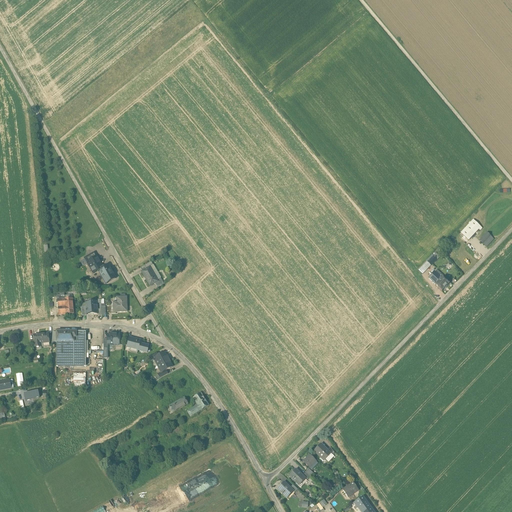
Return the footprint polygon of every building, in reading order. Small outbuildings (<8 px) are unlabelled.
[(482,229),(473,220),(461,233),(469,240),(479,229),(480,231),(482,229)] [(493,239),(486,233),(479,241),(486,247),(493,239)] [(94,253),(85,258),(90,268),(93,266),(90,261),(97,257),(94,253)] [(433,256),(418,270),(422,274),(437,260),(433,256)] [(103,268),(97,257),(90,261),(93,266),(90,268),(94,274),(99,271),(103,268)] [(103,268),(99,271),(104,280),(103,280),(106,284),(116,279),(108,265),(103,268)] [(158,282),(149,268),(142,272),(150,286),(158,282)] [(449,284),(443,277),(441,279),(435,273),(429,278),(436,285),(435,285),(442,292),(449,284)] [(126,297),(117,298),(117,303),(113,303),(114,303),(115,312),(114,312),(127,312),(126,297)] [(65,299),(57,300),(58,308),(59,315),(59,316),(66,315),(74,314),(72,299),(65,299)] [(96,302),(86,303),(87,306),(87,315),(88,315),(97,314),(96,302)] [(86,332),(56,332),(56,342),(57,367),(86,367),(86,332)] [(48,334),(34,336),(35,348),(41,347),(40,344),(49,343),(48,334)] [(120,335),(107,335),(107,340),(107,345),(108,345),(114,345),(115,346),(117,346),(118,345),(120,345),(120,338),(120,335)] [(141,341),(132,339),(130,348),(147,352),(149,346),(140,344),(141,341)] [(156,353),(148,357),(150,361),(154,359),(158,356),(156,353)] [(158,356),(154,359),(154,360),(155,360),(154,361),(156,364),(157,365),(158,366),(169,360),(165,353),(158,356)] [(169,360),(158,366),(159,367),(158,368),(160,372),(161,372),(162,373),(166,371),(172,367),(169,360)] [(166,371),(162,373),(158,375),(160,379),(168,374),(166,371)] [(74,373),(74,380),(80,380),(80,383),(81,383),(81,386),(86,386),(86,373),(74,373)] [(9,380),(0,381),(0,390),(11,388),(9,380)] [(40,398),(38,391),(24,394),(25,401),(40,398)] [(202,392),(194,397),(199,405),(190,411),(194,416),(211,406),(202,392)] [(184,398),(169,407),(173,413),(187,404),(184,398)] [(327,450),(321,444),(314,452),(324,461),(331,454),(327,450)] [(316,462),(310,456),(303,462),(309,468),(316,462)] [(314,474),(308,469),(305,472),(310,477),(311,477),(314,474)] [(305,478),(296,470),(289,477),(293,480),(292,481),(293,480),(298,485),(302,481),(301,480),(303,478),(304,479),(305,478)] [(290,488),(284,482),(277,489),(283,494),(282,495),(283,494),(287,498),(287,497),(292,491),(293,492),(290,488)] [(353,483),(343,490),(348,498),(358,491),(353,483)] [(365,511),(371,508),(363,497),(354,503),(356,506),(357,506),(361,511),(365,511)]
